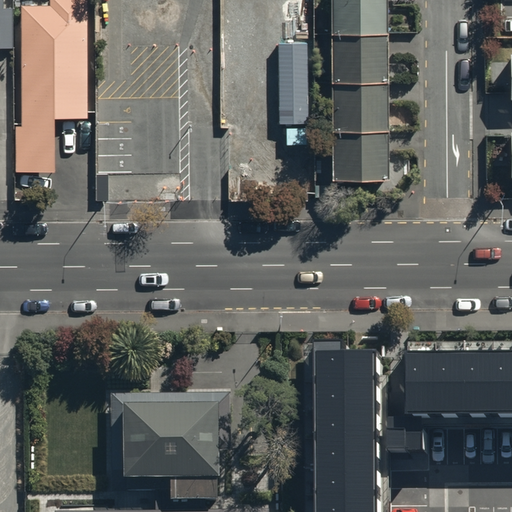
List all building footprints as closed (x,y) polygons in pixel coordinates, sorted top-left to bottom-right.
[(0,0),(0,48),(14,48),(13,8),(5,8),(5,0),(0,0)] [(51,0),(51,7),(23,7),(24,127),(17,127),(17,172),(57,172),(57,120),(90,120),(89,0),(51,0)] [(333,0),(335,181),(391,181),(389,0),(333,0)] [(308,349),(308,511),(381,511),(382,453),(405,453),(405,432),(381,432),(381,357),(351,357),(351,349),(308,349)] [(511,355),(408,357),(409,425),(511,423),(511,355)] [(219,393),(111,395),(112,490),(171,490),(171,504),(221,503),(219,393)]
